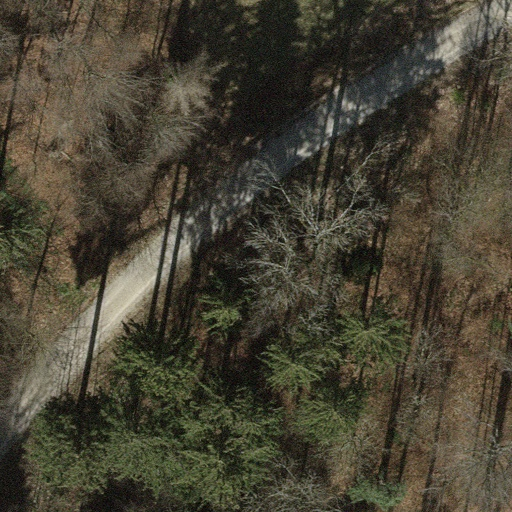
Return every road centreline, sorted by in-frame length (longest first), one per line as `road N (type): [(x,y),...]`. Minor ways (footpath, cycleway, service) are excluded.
road 1 (track): [(0,472),(150,267),(291,156),(511,23)]
road 2 (track): [(305,511),(511,257)]
